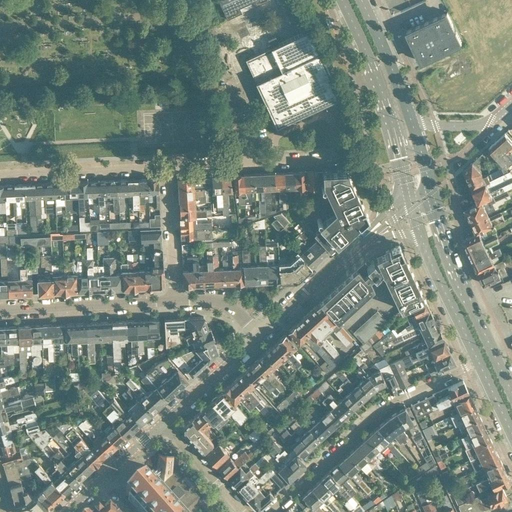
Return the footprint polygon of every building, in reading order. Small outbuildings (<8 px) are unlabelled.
[(217,0),(218,0),(227,18),(226,18),(227,19),(242,12),(239,7),(252,1),(255,6),(267,0),(217,0)] [(511,0),(450,0),(467,37),(468,37),(468,38),(469,38),(470,38),(471,38),(472,38),(473,38),(511,1),(511,0)] [(447,12),(408,30),(407,31),(407,32),(407,33),(411,43),(412,43),(413,43),(414,43),(416,48),(416,49),(415,49),(415,50),(415,51),(420,60),(420,61),(421,61),(422,61),(441,52),(461,43),(447,12)] [(276,125),(276,126),(277,125),(340,95),(340,96),(341,96),(330,73),(331,73),(331,72),(328,65),(325,58),(321,50),(320,51),(310,28),(309,29),(306,22),(298,25),(302,32),(278,43),(275,36),(268,39),(270,44),(267,45),(269,48),(245,59),(252,73),(252,72),(256,81),(266,102),(265,102),(266,103),(272,116),(273,118),(276,125)] [(511,140),(505,132),(497,140),(502,145),(501,146),(506,152),(507,151),(511,156),(511,140)] [(497,140),(489,147),(499,159),(503,156),(509,162),(511,158),(511,156),(507,151),(506,152),(501,146),(502,145),(497,140)] [(464,172),(472,188),(493,178),(490,173),(483,176),(481,171),(473,162),(465,169),(463,170),(464,172)] [(505,166),(490,173),(493,178),(509,170),(505,166)] [(313,232),(318,237),(330,250),(361,220),(369,217),(347,169),(322,170),(322,171),(323,181),(337,211),(327,216),(317,225),(318,227),(313,232)] [(493,178),(472,188),(479,202),(493,195),(498,192),(511,185),(511,171),(510,170),(509,170),(493,178)] [(305,187),(304,171),(294,172),(295,187),(294,187),(295,199),(302,199),(301,187),(305,187)] [(318,200),(317,182),(317,171),(306,171),(307,187),(311,187),(312,200),(318,200)] [(284,172),(274,173),(275,188),(278,188),(279,202),(285,202),(284,172)] [(294,172),(284,172),(285,202),(286,209),(288,208),(288,202),(291,201),(291,188),(294,187),(295,187),(294,172)] [(253,173),(243,174),(245,203),(251,203),(251,200),(255,200),(254,189),(253,173)] [(263,173),(253,173),(254,189),(258,189),(259,204),(265,203),(263,173)] [(274,173),(263,173),(265,203),(266,212),(266,216),(276,212),(276,210),(272,210),(270,189),(275,188),(274,173)] [(245,203),(243,174),(233,174),(234,190),(238,190),(239,204),(245,203)] [(223,209),(223,204),(221,175),(211,175),(212,183),(212,192),(217,192),(218,210),(223,209)] [(230,175),(221,175),(223,204),(223,209),(223,213),(223,215),(229,215),(228,191),(232,191),(230,175)] [(204,176),(178,177),(178,188),(194,187),(194,186),(205,186),(204,176)] [(148,201),(148,193),(148,178),(147,178),(147,179),(137,179),(139,208),(145,208),(145,201),(148,201)] [(158,178),(148,178),(148,193),(148,201),(149,201),(154,201),(154,208),(159,208),(158,178)] [(129,202),(133,202),(133,209),(139,209),(139,208),(137,179),(127,180),(128,194),(129,202)] [(104,213),(104,210),(104,204),(108,203),(107,180),(97,181),(99,211),(99,214),(104,213)] [(118,180),(107,180),(108,203),(113,203),(113,210),(113,213),(119,212),(119,209),(118,180)] [(127,180),(118,180),(119,209),(125,209),(124,194),(128,194),(127,180)] [(74,182),(64,182),(65,197),(65,206),(65,209),(69,209),(69,212),(76,211),(75,197),(78,196),(79,211),(84,211),(84,196),(88,196),(88,181),(77,181),(74,182)] [(99,211),(97,181),(88,181),(88,196),(92,196),(93,211),(99,211)] [(64,182),(54,183),(56,212),(56,213),(61,212),(61,206),(65,206),(65,197),(64,182)] [(44,183),(34,184),(36,224),(41,224),(41,217),(41,207),(40,198),(45,198),(44,183)] [(54,183),(44,183),(45,198),(45,207),(46,213),(56,212),(54,183)] [(11,185),(4,185),(5,199),(6,207),(6,212),(6,213),(10,213),(10,214),(15,214),(14,184),(11,185)] [(25,199),(23,184),(14,184),(15,214),(21,214),(21,207),(25,207),(25,199)] [(37,227),(34,184),(23,184),(25,199),(29,198),(30,232),(37,231),(37,227)] [(194,191),(194,187),(178,188),(179,197),(210,196),(210,190),(194,191)] [(498,192),(493,195),(496,201),(501,198),(498,192)] [(465,208),(471,221),(487,213),(487,212),(495,208),(493,202),(496,201),(493,195),(479,202),(476,203),(465,208)] [(179,197),(179,207),(195,207),(195,203),(211,202),(210,196),(179,197)] [(195,211),(195,207),(179,207),(180,217),(195,217),(206,216),(211,216),(211,209),(206,209),(206,210),(195,211)] [(276,218),(272,223),(279,231),(289,221),(281,213),(274,216),(276,218)] [(471,221),(477,233),(479,231),(505,220),(502,214),(490,219),(487,213),(471,221)] [(84,217),(79,217),(79,230),(90,230),(89,222),(84,222),(84,217)] [(196,221),(195,217),(180,217),(180,228),(211,226),(211,221),(196,221)] [(99,219),(89,219),(89,222),(90,230),(96,229),(99,228),(99,223),(99,219)] [(264,219),(253,222),(254,228),(265,228),(264,219)] [(211,226),(180,228),(181,237),(195,237),(195,241),(212,240),(211,226)] [(140,237),(141,242),(141,243),(144,243),(153,242),(161,242),(161,229),(140,230),(140,237)] [(137,230),(128,230),(129,239),(138,239),(137,230)] [(106,243),(106,231),(96,232),(97,244),(106,243)] [(300,232),(298,234),(320,258),(330,250),(318,237),(314,241),(305,231),(302,234),(300,232)] [(477,233),(463,239),(469,251),(471,249),(472,252),(490,244),(498,240),(494,232),(486,236),(487,237),(483,239),(479,231),(477,233)] [(27,234),(21,235),(21,243),(24,244),(51,242),(50,240),(50,233),(27,234)] [(298,234),(293,239),(304,250),(300,254),(311,266),(320,258),(298,234)] [(6,243),(21,245),(21,236),(21,235),(16,235),(6,235),(6,243)] [(161,242),(153,242),(144,243),(145,260),(145,270),(146,287),(155,287),(161,287),(164,284),(163,275),(161,242)] [(366,261),(365,260),(329,293),(324,298),(320,302),(338,321),(374,288),(370,280),(373,278),(376,284),(380,282),(376,274),(381,269),(383,272),(400,309),(401,309),(403,308),(410,305),(424,299),(424,298),(425,298),(401,248),(399,244),(398,242),(390,245),(391,248),(376,255),(375,255),(379,262),(377,264),(373,260),(368,264),(365,261),(366,261)] [(471,249),(469,251),(470,254),(473,259),(493,250),(490,244),(472,252),(471,249)] [(92,246),(86,247),(87,258),(87,259),(88,290),(99,290),(99,275),(98,265),(93,265),(92,246)] [(260,265),(255,265),(256,282),(268,281),(266,251),(266,249),(266,246),(259,246),(259,249),(260,265)] [(493,250),(473,259),(478,271),(499,261),(497,256),(502,253),(499,247),(493,250)] [(244,282),(256,282),(255,265),(251,265),(250,248),(247,248),(247,250),(242,250),(243,268),(244,282)] [(268,281),(280,280),(279,264),(274,264),(273,253),(269,253),(269,251),(266,251),(268,281)] [(299,253),(289,262),(297,279),(302,275),(306,271),(311,266),(300,254),(299,253)] [(10,257),(7,258),(8,279),(8,295),(21,294),(19,266),(19,263),(18,263),(17,261),(18,259),(18,257),(18,254),(10,255),(10,257)] [(137,254),(132,255),(134,288),(138,288),(146,287),(145,270),(139,270),(139,267),(138,267),(137,254)] [(223,259),(223,269),(224,283),(234,283),(233,254),(227,255),(227,259),(223,259)] [(238,254),(233,254),(234,283),(244,282),(243,268),(239,268),(238,254)] [(121,273),(122,289),(130,288),(133,288),(134,288),(132,255),(127,255),(128,263),(120,264),(121,271),(121,273)] [(218,255),(213,256),(214,284),(224,283),(223,269),(219,269),(218,255)] [(52,292),(51,275),(51,256),(40,256),(41,267),(45,266),(46,270),(45,270),(44,270),(45,274),(37,274),(38,293),(52,292)] [(183,285),(194,285),(193,256),(187,257),(187,270),(183,270),(183,285)] [(194,285),(204,284),(203,270),(198,270),(198,260),(197,256),(193,256),(194,285)] [(203,264),(203,270),(204,284),(214,284),(213,256),(207,256),(207,263),(203,264)] [(0,295),(8,295),(8,279),(7,258),(1,258),(2,279),(0,278),(0,295)] [(77,264),(76,264),(77,291),(88,290),(87,259),(87,258),(80,258),(80,260),(80,264),(77,264)] [(99,275),(99,290),(111,289),(109,258),(103,258),(103,265),(98,265),(99,275)] [(109,258),(111,289),(122,289),(121,273),(116,274),(115,258),(109,258)] [(505,265),(503,259),(499,261),(478,271),(484,284),(507,273),(503,266),(505,265)] [(23,262),(19,263),(19,266),(21,294),(32,293),(31,272),(37,272),(37,266),(27,266),(27,260),(23,260),(23,262)] [(64,264),(65,292),(76,291),(77,291),(76,264),(73,264),(72,261),(64,263),(64,264)] [(289,262),(279,262),(279,263),(279,264),(280,280),(297,279),(289,262)] [(58,274),(52,275),(52,292),(65,292),(64,264),(59,264),(59,271),(58,271),(58,274)] [(398,311),(397,311),(399,316),(405,313),(407,318),(413,315),(414,315),(429,308),(424,298),(424,299),(410,305),(403,308),(401,309),(400,309),(398,311)] [(324,327),(329,322),(334,328),(333,329),(343,340),(346,344),(352,338),(340,325),(341,325),(338,321),(321,302),(320,302),(309,311),(320,323),(324,327)] [(429,308),(414,315),(413,315),(407,318),(410,324),(406,326),(401,330),(403,334),(434,319),(429,308)] [(309,311),(299,321),(326,351),(331,356),(338,351),(324,336),(323,337),(318,332),(324,327),(309,311)] [(192,334),(208,327),(203,316),(197,317),(195,317),(164,318),(166,345),(170,343),(181,339),(179,335),(179,334),(178,327),(189,327),(192,334)] [(136,320),(138,353),(144,353),(143,337),(147,337),(146,319),(145,319),(139,320),(136,320)] [(159,335),(158,319),(146,319),(147,337),(148,358),(154,355),(153,335),(159,335)] [(432,331),(438,328),(434,319),(403,334),(401,335),(403,340),(411,336),(421,331),(423,335),(424,337),(433,332),(432,331)] [(136,320),(126,321),(127,338),(131,338),(131,351),(127,351),(128,366),(138,362),(138,353),(136,320)] [(114,364),(112,321),(99,322),(100,339),(106,339),(106,356),(109,356),(109,364),(114,364)] [(117,321),(112,321),(114,364),(115,370),(115,374),(121,372),(120,345),(125,345),(125,338),(127,338),(126,321),(124,321),(123,321),(117,321)] [(299,321),(288,331),(299,342),(304,337),(315,348),(321,355),(326,351),(320,344),(299,321)] [(87,323),(88,354),(88,362),(95,362),(94,339),(99,339),(100,339),(99,322),(98,322),(87,323)] [(76,323),(64,324),(65,340),(71,340),(72,354),(78,354),(77,339),(76,323)] [(76,323),(77,339),(81,339),(82,354),(88,354),(87,323),(76,323)] [(56,325),(52,325),(54,361),(59,360),(59,352),(64,351),(64,340),(65,340),(64,324),(62,324),(57,324),(56,325)] [(18,326),(20,352),(21,372),(26,371),(26,361),(26,353),(32,353),(30,325),(18,326)] [(31,325),(30,325),(32,353),(32,362),(38,362),(41,361),(42,358),(42,356),(41,353),(40,348),(42,347),(41,341),(42,341),(41,325),(40,325),(35,325),(34,326),(31,326),(31,325)] [(42,325),(41,325),(42,341),(43,341),(43,346),(48,346),(49,361),(54,361),(52,325),(49,325),(48,325),(42,325)] [(9,327),(7,327),(8,363),(14,363),(14,352),(20,352),(18,326),(15,326),(9,327)] [(194,348),(213,340),(215,340),(210,326),(208,327),(192,334),(186,337),(188,343),(191,342),(194,348)] [(439,329),(438,328),(432,331),(433,332),(424,337),(425,340),(414,346),(404,351),(406,356),(417,351),(444,339),(439,329)] [(380,344),(396,337),(390,329),(384,334),(372,344),(373,345),(374,347),(380,344)] [(278,340),(275,343),(295,366),(299,362),(300,361),(291,350),(296,345),(285,333),(284,335),(279,339),(278,340)] [(379,338),(374,333),(368,339),(372,344),(379,338)] [(365,352),(373,345),(372,344),(368,339),(360,347),(361,348),(364,352),(365,352)] [(449,351),(444,339),(417,351),(406,356),(400,359),(403,363),(411,359),(412,361),(418,358),(427,354),(430,360),(449,351)] [(189,378),(216,353),(218,351),(217,349),(213,340),(194,348),(171,358),(189,378)] [(275,343),(264,353),(275,364),(276,363),(277,362),(280,359),(290,370),(295,366),(275,343)] [(384,354),(380,344),(374,347),(381,355),(384,354)] [(361,348),(351,357),(355,360),(359,357),(364,352),(361,348)] [(331,369),(338,363),(331,356),(326,351),(321,355),(325,360),(329,364),(327,365),(329,367),(331,369)] [(453,360),(449,351),(430,360),(425,363),(430,373),(452,363),(453,360)] [(264,353),(254,362),(275,385),(280,391),(285,386),(279,380),(269,369),(274,365),(275,364),(264,353)] [(154,363),(178,388),(188,379),(167,357),(164,358),(163,355),(157,358),(158,361),(156,361),(154,363)] [(384,358),(374,363),(379,369),(384,377),(383,377),(386,383),(390,392),(396,389),(394,385),(397,383),(395,377),(389,364),(384,358)] [(389,364),(395,377),(406,372),(402,364),(403,363),(400,359),(389,364)] [(319,365),(325,371),(329,367),(327,365),(323,361),(319,365)] [(254,362),(243,371),(254,383),(255,382),(260,378),(270,389),(275,395),(280,391),(275,385),(254,362)] [(346,362),(343,365),(350,372),(352,369),(346,362)] [(167,398),(176,390),(178,388),(154,363),(144,372),(146,375),(157,386),(167,398)] [(383,377),(384,377),(379,369),(374,363),(368,367),(364,363),(360,366),(365,372),(365,371),(377,387),(380,386),(382,386),(384,385),(384,384),(386,383),(383,377)] [(365,372),(360,366),(356,370),(363,378),(359,382),(370,394),(371,393),(372,393),(374,391),(374,390),(377,388),(377,387),(365,371),(365,372)] [(370,394),(359,382),(356,379),(352,383),(339,369),(335,372),(338,375),(344,381),(362,401),(365,398),(366,398),(368,397),(368,396),(370,394)] [(147,393),(158,406),(167,398),(157,386),(146,375),(144,372),(143,371),(139,374),(142,378),(141,379),(151,390),(147,393)] [(243,371),(233,381),(254,404),(259,410),(264,406),(248,389),(254,384),(254,383),(243,371)] [(338,375),(335,372),(334,371),(326,379),(330,383),(338,375)] [(406,372),(395,377),(397,383),(400,388),(411,383),(406,372)] [(0,385),(20,379),(18,373),(3,378),(0,378),(0,385)] [(73,380),(70,380),(73,390),(79,389),(79,379),(79,373),(71,373),(73,380)] [(311,376),(308,379),(309,380),(313,385),(317,382),(311,376)] [(55,378),(45,379),(46,391),(55,390),(55,378)] [(79,389),(83,388),(90,385),(89,379),(79,379),(79,389)] [(134,379),(131,382),(143,396),(140,398),(153,411),(158,406),(147,393),(134,379)] [(102,380),(93,384),(98,389),(105,383),(102,380)] [(313,385),(309,380),(304,385),(309,390),(313,385)] [(325,380),(317,387),(321,391),(328,384),(325,380)] [(451,394),(436,401),(438,405),(468,391),(463,380),(455,384),(454,384),(452,385),(447,387),(451,394)] [(233,381),(222,391),(233,403),(239,397),(249,408),(254,404),(233,381)] [(362,401),(344,381),(340,385),(342,387),(338,391),(343,397),(342,397),(341,398),(352,410),(353,409),(355,407),(356,407),(358,406),(358,404),(362,401)] [(34,382),(35,393),(44,393),(44,382),(34,382)] [(108,416),(126,436),(134,429),(109,401),(98,389),(93,384),(90,385),(83,388),(108,416)] [(0,391),(0,405),(4,405),(9,403),(7,397),(19,393),(17,386),(0,391)] [(128,387),(124,390),(126,392),(129,396),(130,397),(130,399),(133,402),(128,407),(130,409),(141,422),(151,413),(153,411),(140,398),(139,399),(128,387)] [(317,387),(309,394),(313,398),(321,391),(317,387)] [(295,388),(286,397),(293,404),(298,399),(296,397),(300,393),(295,388)] [(222,391),(211,401),(224,416),(228,412),(231,415),(232,417),(234,419),(235,420),(236,420),(241,416),(245,420),(247,418),(233,403),(222,391)] [(331,393),(327,397),(345,417),(347,414),(348,414),(350,412),(350,411),(352,410),(341,398),(338,401),(331,393)] [(452,410),(454,414),(474,405),(469,393),(453,401),(456,408),(452,410)] [(305,406),(313,398),(309,394),(301,401),(304,404),(305,406)] [(438,405),(436,401),(433,394),(411,405),(416,417),(439,406),(438,405)] [(4,405),(0,405),(0,417),(7,415),(5,409),(11,407),(11,408),(13,409),(34,402),(34,401),(42,399),(41,395),(34,397),(33,397),(32,396),(26,398),(9,403),(4,405)] [(113,397),(109,401),(134,429),(141,422),(130,409),(127,412),(113,397)] [(286,397),(277,406),(281,410),(285,406),(288,409),(293,404),(286,397)] [(330,409),(326,412),(337,424),(338,423),(339,423),(341,421),(341,420),(345,417),(327,397),(323,401),(330,409)] [(224,416),(211,401),(201,410),(211,422),(217,428),(227,419),(224,416)] [(455,427),(458,426),(480,416),(474,405),(454,414),(450,416),(455,427)] [(408,406),(398,411),(406,426),(407,425),(412,434),(411,434),(415,441),(423,436),(416,421),(408,406)] [(337,424),(326,412),(322,416),(315,408),(311,411),(329,431),(332,428),(333,428),(335,427),(335,425),(337,424)] [(201,410),(192,419),(210,439),(212,442),(215,444),(218,442),(219,441),(214,435),(215,435),(207,426),(211,422),(201,410)] [(0,429),(37,419),(38,418),(36,411),(31,413),(17,417),(16,418),(17,419),(9,422),(7,415),(0,417),(0,429)] [(314,423),(310,427),(321,438),(322,437),(323,437),(325,435),(325,434),(329,431),(311,411),(307,415),(314,423)] [(396,412),(388,418),(405,442),(407,441),(406,439),(408,437),(402,428),(406,426),(398,411),(396,412)] [(271,413),(266,417),(271,423),(277,419),(274,416),(271,413)] [(98,425),(117,444),(126,436),(108,416),(98,425)] [(480,416),(458,426),(463,436),(484,426),(480,416)] [(87,417),(83,421),(110,451),(117,444),(98,425),(96,422),(94,424),(87,417)] [(294,417),(288,422),(294,429),(311,447),(321,438),(310,427),(306,431),(294,417)] [(404,443),(405,442),(388,418),(387,419),(377,427),(388,439),(393,435),(400,443),(403,441),(404,443)] [(0,441),(13,438),(11,432),(26,427),(28,433),(37,431),(40,430),(37,419),(0,429),(0,441)] [(210,439),(192,419),(184,426),(183,429),(184,429),(203,450),(212,442),(210,439)] [(424,419),(419,422),(422,429),(427,426),(424,419)] [(69,421),(57,425),(94,465),(103,457),(92,446),(90,447),(75,430),(76,429),(69,421)] [(82,421),(78,424),(92,441),(93,440),(96,442),(92,446),(103,457),(110,451),(83,421),(82,421)] [(277,422),(274,425),(295,448),(302,456),(311,447),(294,429),(290,433),(286,429),(285,430),(277,422)] [(45,428),(53,437),(74,459),(86,472),(94,465),(57,425),(45,428)] [(427,426),(422,429),(427,440),(431,438),(433,437),(428,426),(427,426)] [(489,437),(484,426),(463,436),(461,437),(466,448),(489,437)] [(262,434),(257,428),(256,427),(248,435),(254,442),(262,434)] [(368,436),(379,448),(382,451),(388,446),(390,449),(398,457),(402,454),(394,446),(388,439),(377,427),(368,436)] [(37,431),(28,433),(31,437),(49,457),(56,451),(47,442),(37,431)] [(0,453),(0,454),(16,450),(14,444),(25,440),(25,439),(31,437),(28,433),(24,434),(13,438),(0,441),(0,453)] [(262,434),(254,442),(259,447),(267,440),(263,435),(262,434)] [(379,448),(368,436),(358,445),(383,472),(387,468),(373,453),(379,448)] [(464,449),(470,460),(495,448),(489,437),(466,448),(464,449)] [(431,438),(427,440),(432,451),(436,449),(431,438)] [(274,441),(271,443),(274,447),(298,473),(305,466),(305,464),(300,458),(302,456),(295,448),(288,454),(285,450),(283,451),(274,441)] [(205,453),(216,464),(231,451),(226,445),(223,447),(218,442),(205,453)] [(358,445),(348,454),(354,460),(355,458),(361,464),(360,466),(366,473),(372,468),(382,479),(386,475),(383,472),(358,445)] [(23,460),(25,459),(31,457),(30,455),(29,452),(28,453),(26,447),(16,450),(0,454),(2,462),(14,458),(15,460),(22,458),(23,460)] [(288,482),(298,473),(274,447),(269,451),(283,465),(277,470),(288,482)] [(56,451),(49,457),(54,462),(74,484),(86,472),(74,459),(68,465),(60,457),(64,453),(59,448),(56,451)] [(495,448),(470,460),(475,470),(483,466),(500,459),(495,448)] [(437,461),(442,459),(448,456),(446,451),(439,455),(436,449),(432,451),(437,461)] [(231,457),(219,468),(226,476),(243,461),(252,452),(251,450),(247,454),(245,451),(235,461),(231,457)] [(423,456),(426,460),(429,466),(435,462),(431,452),(423,456)] [(348,454),(339,462),(350,473),(349,474),(367,494),(372,490),(354,471),(360,466),(361,464),(355,458),(354,460),(348,454)] [(23,460),(3,465),(5,470),(17,467),(27,464),(25,459),(23,460)] [(442,459),(437,461),(441,469),(445,466),(442,459)] [(482,476),(484,480),(505,470),(500,459),(483,466),(487,474),(482,476)] [(243,461),(226,476),(236,487),(248,476),(259,466),(255,462),(251,465),(247,460),(244,462),(243,461)] [(429,466),(426,460),(421,464),(425,469),(429,466)] [(54,462),(45,471),(53,480),(65,492),(74,484),(54,462)] [(339,462),(329,471),(352,496),(356,491),(344,478),(350,473),(339,462)] [(17,467),(18,472),(20,476),(25,475),(30,474),(30,473),(27,464),(17,467)] [(65,492),(53,480),(39,464),(35,468),(43,477),(39,481),(43,486),(42,487),(55,501),(65,492)] [(425,469),(421,464),(415,468),(420,473),(425,469)] [(434,465),(424,472),(427,478),(438,473),(434,465)] [(248,476),(236,487),(246,498),(260,485),(270,476),(277,470),(273,466),(259,478),(254,473),(249,478),(248,476)] [(17,467),(5,470),(6,475),(18,472),(17,467)] [(187,511),(199,502),(191,494),(194,491),(186,483),(183,485),(176,476),(175,476),(175,477),(172,479),(170,477),(166,472),(164,470),(162,472),(157,477),(157,476),(156,477),(155,476),(156,475),(155,475),(146,483),(145,481),(144,480),(125,498),(127,500),(124,502),(132,511),(187,511)] [(277,483),(281,488),(288,482),(277,470),(270,476),(277,483)] [(442,472),(446,480),(451,478),(447,470),(442,472)] [(484,480),(476,484),(479,491),(487,487),(488,483),(491,482),(492,486),(494,488),(510,481),(505,470),(484,480)] [(347,500),(352,496),(329,471),(321,479),(332,491),(336,487),(346,499),(347,500)] [(18,472),(6,475),(8,480),(20,476),(18,472)] [(421,474),(416,478),(419,484),(424,481),(421,474)] [(20,476),(8,480),(9,485),(21,481),(20,476)] [(321,479),(311,488),(325,503),(333,511),(336,511),(339,510),(331,502),(336,497),(331,492),(332,491),(321,479)] [(16,511),(42,511),(49,507),(35,492),(33,494),(28,489),(24,491),(21,481),(9,485),(16,508),(16,511)] [(447,483),(452,494),(458,492),(452,481),(447,483)] [(35,492),(49,507),(55,501),(42,487),(37,482),(35,485),(33,486),(35,491),(35,492)] [(281,488),(277,483),(273,487),(278,491),(281,488)] [(246,498),(257,510),(273,495),(269,490),(268,490),(266,492),(260,485),(246,498)] [(480,495),(458,505),(460,511),(476,511),(507,498),(502,487),(486,494),(488,497),(482,500),(480,495)] [(311,488),(302,496),(316,511),(322,511),(324,511),(320,507),(325,503),(311,488)] [(399,489),(391,495),(394,501),(403,497),(399,489)] [(461,491),(453,495),(457,504),(465,500),(461,491)] [(423,493),(418,496),(426,511),(423,511),(431,511),(428,503),(425,498),(423,493)] [(377,494),(372,498),(376,502),(381,499),(377,494)] [(443,511),(454,511),(446,494),(441,497),(447,509),(443,511)] [(391,495),(383,500),(385,504),(387,509),(396,505),(394,501),(391,495)] [(342,499),(340,500),(350,511),(361,511),(365,510),(361,506),(352,496),(347,500),(346,499),(345,499),(345,500),(345,501),(345,502),(345,503),(342,499)] [(376,502),(372,498),(361,506),(365,510),(376,502)] [(383,500),(375,505),(378,508),(385,504),(383,500)] [(428,503),(431,511),(443,511),(440,511),(438,511),(433,500),(428,503)] [(410,511),(409,511),(416,511),(415,509),(412,503),(407,505),(410,511)]
